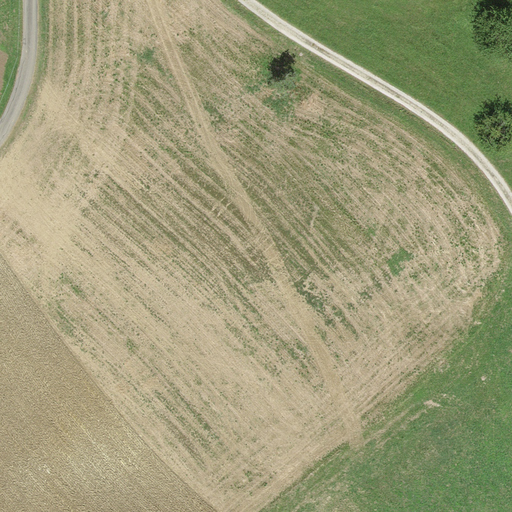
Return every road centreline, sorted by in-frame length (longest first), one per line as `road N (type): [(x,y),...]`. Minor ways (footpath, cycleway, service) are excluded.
road 1 (track): [(511,214),(495,184),(431,124),(242,0)]
road 2 (unclassified): [(37,0),(20,84),(0,125)]
